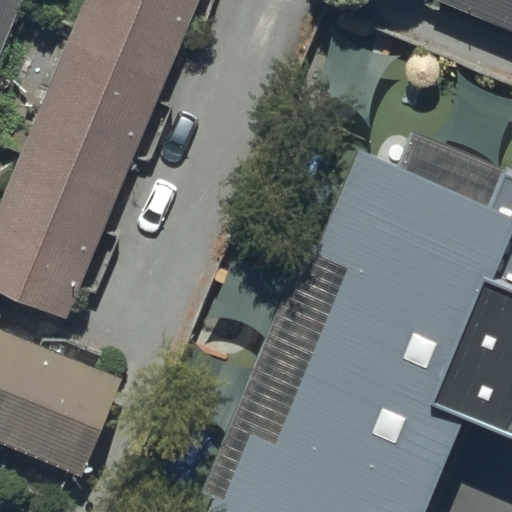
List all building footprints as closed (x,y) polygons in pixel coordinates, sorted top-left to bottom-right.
[(211,0),(96,0),(0,228),(0,291),(75,323),(211,0)] [(0,0),(0,69),(29,0),(0,0)] [(511,0),(432,0),(432,1),(511,33),(511,0)] [(511,166),(418,124),(402,162),(365,146),(324,244),(309,238),(203,489),(217,495),(209,511),(427,511),(466,420),(511,439),(511,166)] [(0,331),(0,443),(90,479),(128,384),(0,331)]
